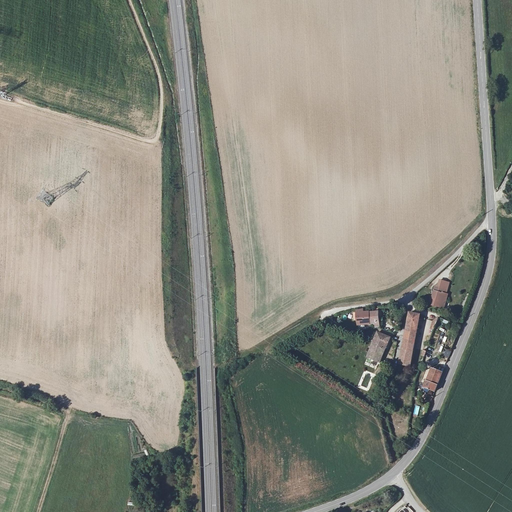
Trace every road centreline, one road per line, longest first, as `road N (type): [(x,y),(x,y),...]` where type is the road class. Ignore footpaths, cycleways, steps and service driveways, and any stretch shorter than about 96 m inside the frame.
road 1 (primary): [(477,0),(491,215)]
road 2 (track): [(0,387),(43,398),(68,421),(39,511)]
road 3 (primary): [(469,327),(421,438),(393,472)]
road 4 (unclassified): [(405,297),(331,312),(274,346)]
